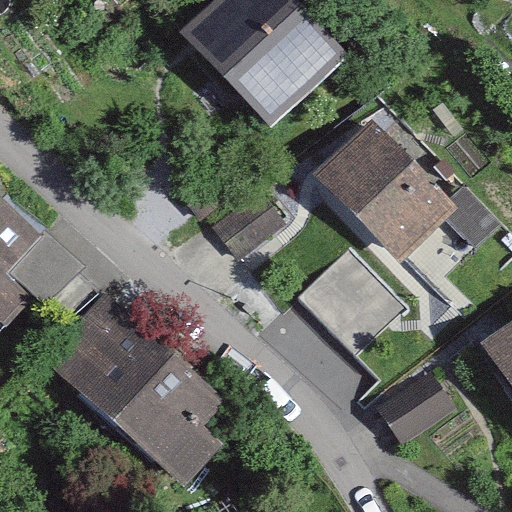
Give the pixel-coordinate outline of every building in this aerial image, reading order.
[(350,55),(295,0),(217,0),(182,34),(274,129),(350,55)] [(459,210),(374,122),(319,175),(403,263),(459,210)] [(290,224),(231,146),(180,184),(239,262),(290,224)] [(115,282),(0,187),(0,319),(29,343),(61,304),(82,321),(115,282)] [(433,332),(352,248),(299,299),(379,382),(433,332)] [(251,409),(125,308),(66,382),(215,500),(251,455),(229,437),(251,409)] [(511,324),(483,345),(511,386),(511,324)] [(458,415),(434,377),(380,410),(403,449),(458,415)]
